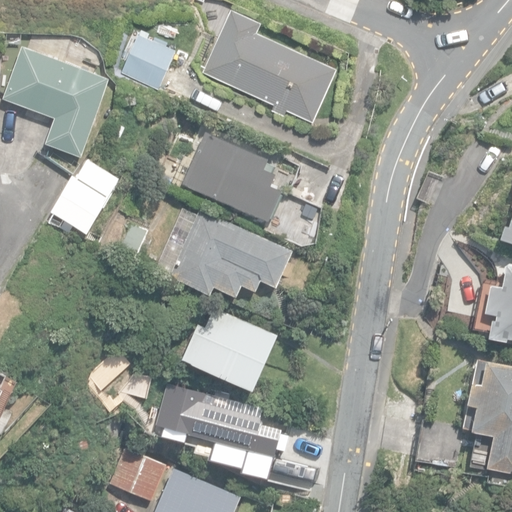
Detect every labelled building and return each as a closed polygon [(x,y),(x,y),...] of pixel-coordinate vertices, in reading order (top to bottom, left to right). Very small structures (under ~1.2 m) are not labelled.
[(287,111),(313,123),(337,69),(258,34),(263,23),(232,9),(204,73),(275,105),(273,110),(285,116),(287,111)] [(123,70),(160,88),(178,51),(141,33),(123,70)] [(48,142),(84,155),(112,77),(26,46),(7,99),(57,117),(48,142)] [(173,67),(191,77),(197,66),(179,56),(173,67)] [(116,142),(131,114),(114,105),(100,134),(116,142)] [(185,184),(248,211),(270,158),(208,131),(185,184)] [(89,155),(53,212),(86,234),(123,176),(89,155)] [(155,180),(167,185),(175,167),(163,161),(155,180)] [(428,167),(416,196),(431,202),(443,173),(428,167)] [(217,286),(238,296),(244,285),(258,291),(263,280),(278,287),(295,251),(202,209),(172,276),(213,294),(217,286)] [(511,218),(510,226),(506,225),(502,238),(511,241),(511,218)] [(120,252),(137,260),(150,230),(134,223),(120,252)] [(510,337),(511,337),(511,263),(509,263),(504,285),(493,283),(487,311),(499,314),(498,319),(495,318),(491,336),(509,340),(510,337)] [(185,358),(256,388),(279,334),(270,330),(215,306),(207,326),(200,323),(185,358)] [(511,472),(511,364),(490,359),(484,385),(475,382),(470,403),(480,405),(475,429),(477,429),(470,465),(489,469),(489,468),(511,472)] [(149,398),(152,378),(131,374),(128,394),(149,398)] [(156,423),(257,450),(266,417),(207,400),(210,392),(168,381),(156,423)] [(418,458),(458,465),(464,425),(425,418),(418,458)] [(74,436),(80,443),(88,436),(81,429),(74,436)] [(282,463),(286,447),(271,444),(267,458),(282,463)] [(111,483),(154,500),(168,464),(125,447),(111,483)] [(235,511),(243,494),(176,465),(156,511),(235,511)] [(78,511),(60,502),(55,511),(78,511)]
